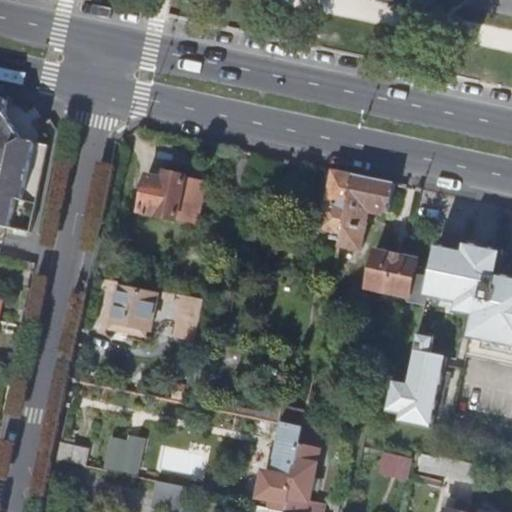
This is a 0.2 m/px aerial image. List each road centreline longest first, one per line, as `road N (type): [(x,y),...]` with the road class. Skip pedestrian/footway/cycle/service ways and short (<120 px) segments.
road 1 (secondary): [(101,89),(511,178)]
road 2 (residential): [(15,498),(101,89)]
road 3 (secondary): [(511,126),(110,41)]
